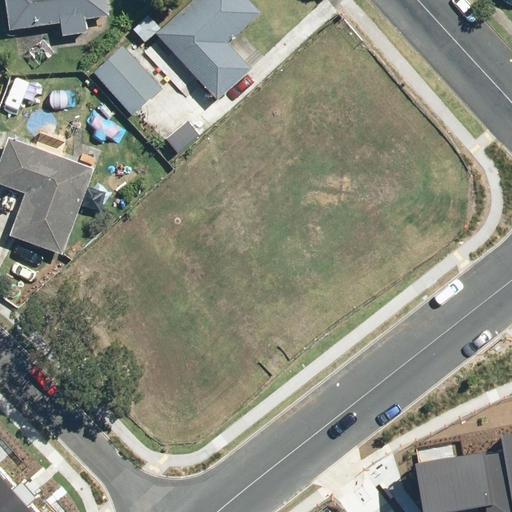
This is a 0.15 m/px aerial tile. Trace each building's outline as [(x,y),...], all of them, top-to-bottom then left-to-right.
[(0,0),(0,6),(3,35),(59,30),(59,38),(88,35),(86,23),(108,21),(105,0),(0,0)] [(227,47),(260,17),(244,0),(195,0),(154,38),(215,105),(250,73),(246,69),(261,56),(249,43),(234,56),(227,47)] [(91,75),(130,119),(161,92),(121,48),(91,75)] [(298,191),(338,196),(342,160),(347,160),(354,100),(292,92),(285,151),(302,153),(298,191)] [(9,239),(62,257),(77,214),(80,215),(95,172),(7,142),(0,160),(0,186),(24,195),(9,239)] [(338,196),(298,191),(293,231),(268,228),(261,289),(326,297),(338,196)] [(195,257),(175,274),(203,305),(223,287),(195,257)] [(179,290),(114,344),(145,381),(157,371),(189,410),(234,372),(201,332),(209,326),(179,290)] [(444,511),(486,505),(486,511),(511,511),(511,431),(500,434),(502,447),(416,461),(423,511),(444,511)] [(0,511),(33,511),(0,474),(0,511)]
